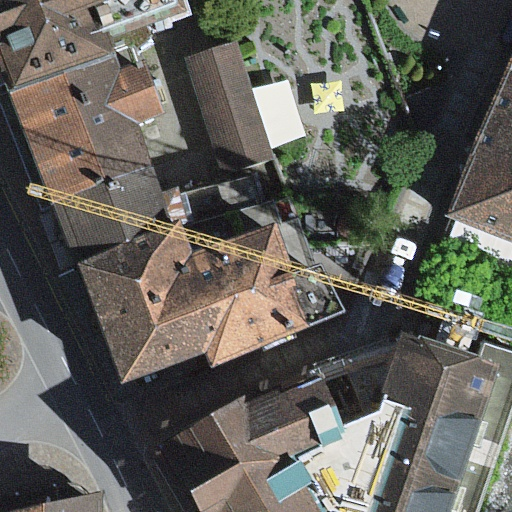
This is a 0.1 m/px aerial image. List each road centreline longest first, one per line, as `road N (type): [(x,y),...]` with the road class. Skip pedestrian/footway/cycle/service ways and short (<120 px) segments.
road 1 (residential): [(105,443),(346,349),(370,320),(511,4)]
road 2 (tertiary): [(72,381),(1,242)]
